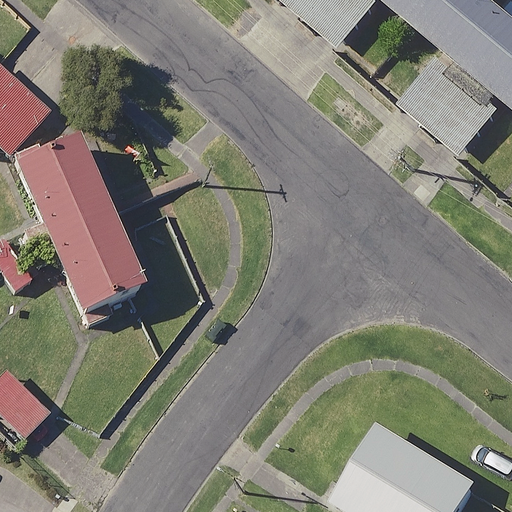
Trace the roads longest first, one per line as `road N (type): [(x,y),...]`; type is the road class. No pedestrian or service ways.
road 1 (residential): [(375,223),(136,511)]
road 2 (residential): [(131,0),(375,223)]
road 3 (residential): [(375,223),(511,332)]
